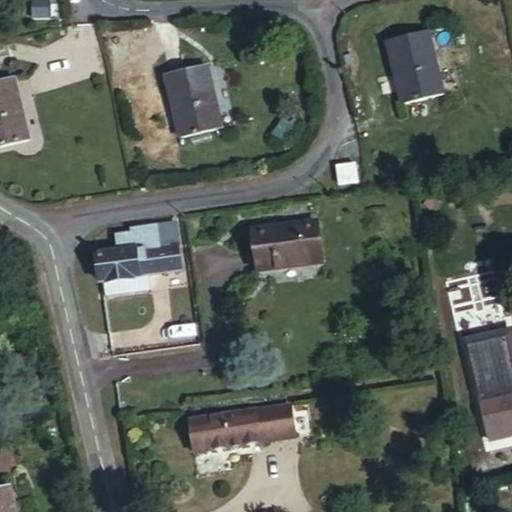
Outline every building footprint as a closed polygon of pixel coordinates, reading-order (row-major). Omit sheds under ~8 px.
[(391,38),(406,101),(445,91),(430,29),(391,38)] [(168,75),(183,136),(221,127),(206,65),(168,75)] [(0,80),(0,145),(29,138),(13,77),(0,80)] [(338,165),(342,182),(358,179),(355,162),(338,165)] [(328,217),(262,224),(266,265),(333,258),(328,217)] [(120,251),(99,254),(103,282),(149,275),(149,273),(164,271),(161,248),(157,224),(132,229),(133,232),(117,235),(120,251)] [(176,245),(161,248),(164,271),(179,268),(176,245)] [(149,275),(103,282),(105,299),(151,290),(149,275)] [(511,387),(481,395),(490,438),(511,433),(511,387)] [(265,442),(280,439),(299,437),(294,403),(276,405),(260,407),(259,409),(265,442)] [(194,450),(265,442),(259,409),(189,416),(194,450)] [(0,485),(0,511),(16,511),(11,484),(0,485)]
